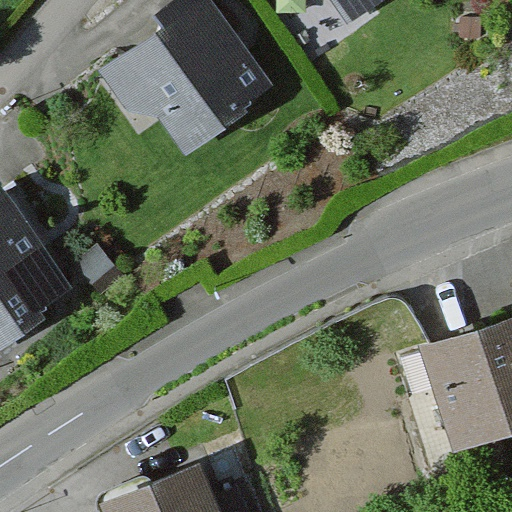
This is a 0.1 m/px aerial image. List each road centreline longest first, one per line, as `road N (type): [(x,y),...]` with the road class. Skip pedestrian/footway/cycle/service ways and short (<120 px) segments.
road 1 (tertiary): [(0,466),(244,316),(511,192)]
road 2 (residential): [(84,0),(0,99)]
